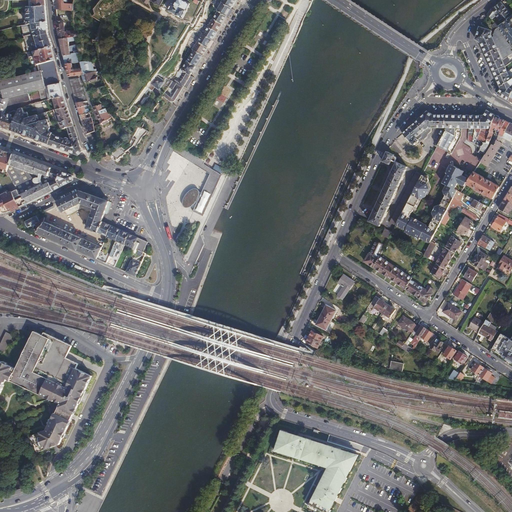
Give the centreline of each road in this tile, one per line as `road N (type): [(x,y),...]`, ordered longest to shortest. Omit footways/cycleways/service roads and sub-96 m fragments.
road 1 (residential): [(334,255),(380,153),(424,93)]
road 2 (residential): [(167,298),(0,225)]
road 3 (residential): [(92,167),(50,0)]
road 4 (residential): [(270,403),(423,465)]
road 5 (residential): [(511,177),(427,317)]
road 6 (residential): [(270,403),(334,255)]
road 7 (primary): [(168,136),(249,5)]
road 8 (residential): [(202,511),(270,403)]
road 9 (residential): [(0,320),(67,331),(111,359)]
